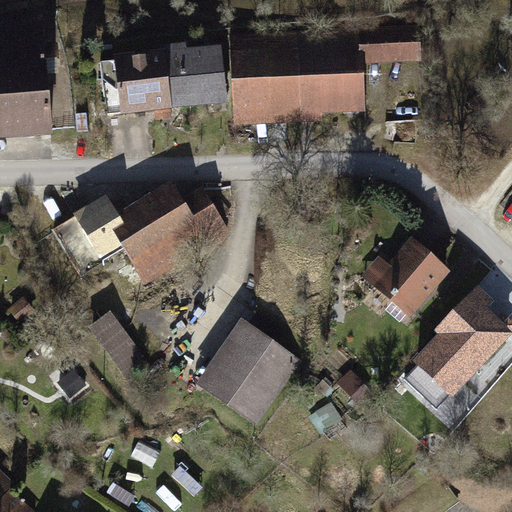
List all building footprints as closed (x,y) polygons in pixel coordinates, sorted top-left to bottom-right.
[(298,40),(225,45),(230,127),(426,115),(420,23),(298,31),(298,40)] [(0,142),(51,138),(39,24),(0,28),(0,142)] [(218,46),(111,59),(118,120),(225,107),(218,46)] [(184,198),(170,177),(117,212),(107,197),(76,217),(105,262),(122,250),(132,265),(120,272),(135,294),(230,232),(200,187),(184,198)] [(449,273),(409,238),(387,263),(377,254),(359,276),(409,319),(449,273)] [(437,335),(395,380),(447,429),(480,393),(466,379),(508,335),(484,312),(495,300),(476,283),(431,330),(437,335)] [(113,310),(89,328),(130,383),(154,366),(113,310)] [(301,362),(239,318),(192,385),(255,428),(301,362)] [(0,467),(0,509),(14,493),(20,487),(0,467)] [(35,511),(14,493),(0,509),(0,511),(35,511)]
